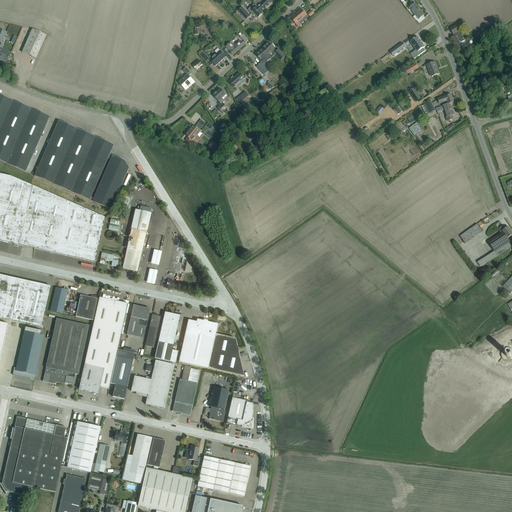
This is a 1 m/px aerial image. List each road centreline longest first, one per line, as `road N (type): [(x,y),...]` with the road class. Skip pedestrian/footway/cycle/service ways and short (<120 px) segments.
road 1 (unclassified): [(266,448),(5,389)]
road 2 (unclassified): [(230,304),(0,258)]
road 3 (unclassified): [(230,304),(130,140),(131,120)]
road 4 (unclassified): [(173,121),(305,0)]
road 5 (unclassified): [(266,448),(254,354),(230,304)]
road 6 (unclassified): [(131,120),(0,80)]
road 7 (unclassified): [(476,125),(423,0)]
